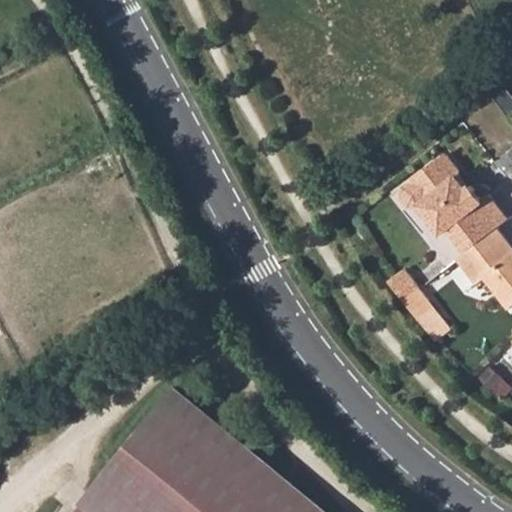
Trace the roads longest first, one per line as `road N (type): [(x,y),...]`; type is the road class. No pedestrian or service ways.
road 1 (tertiary): [(479,511),(392,440),(308,346),(114,0)]
road 2 (track): [(365,511),(221,373),(76,52),(41,0)]
